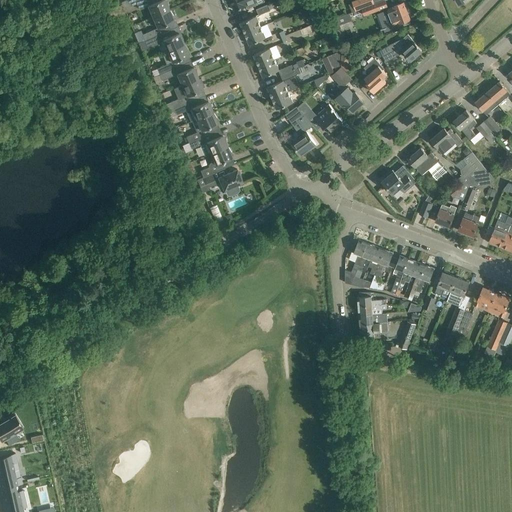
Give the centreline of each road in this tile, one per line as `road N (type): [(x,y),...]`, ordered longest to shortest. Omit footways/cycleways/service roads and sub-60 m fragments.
road 1 (unclassified): [(0,380),(301,193)]
road 2 (residential): [(301,193),(210,0)]
road 3 (residential): [(511,276),(351,214)]
road 4 (residential): [(348,161),(337,143),(447,49)]
road 5 (unclassified): [(342,349),(334,256),(351,214)]
road 6 (residential): [(348,161),(461,82)]
